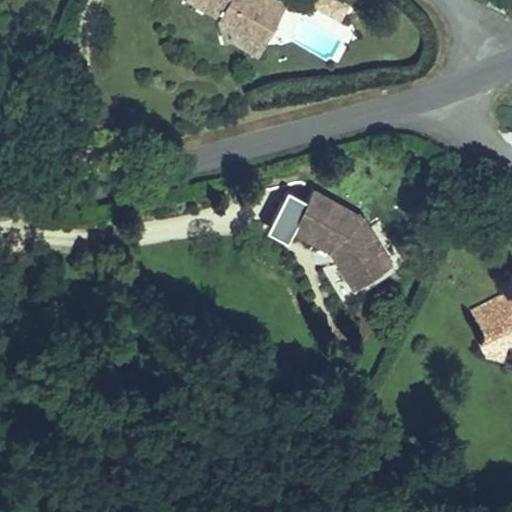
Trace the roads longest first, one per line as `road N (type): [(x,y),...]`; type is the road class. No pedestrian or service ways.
road 1 (residential): [(438,86),(0,201)]
road 2 (unknown): [(81,182),(79,28),(92,0)]
